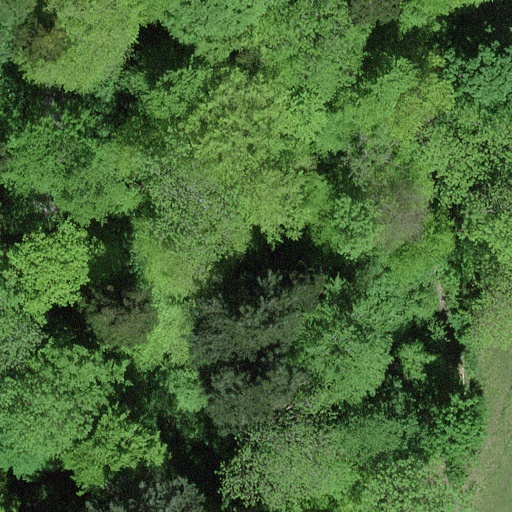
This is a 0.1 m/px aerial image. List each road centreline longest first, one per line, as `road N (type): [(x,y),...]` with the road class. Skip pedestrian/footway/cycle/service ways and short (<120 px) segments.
road 1 (track): [(444,0),(418,134),(446,393),(404,511)]
road 2 (track): [(0,361),(31,270),(69,0)]
